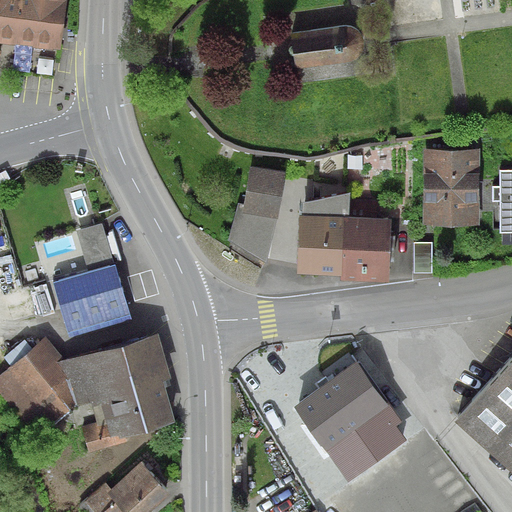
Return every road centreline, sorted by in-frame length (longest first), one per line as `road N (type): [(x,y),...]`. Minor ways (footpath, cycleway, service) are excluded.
road 1 (tertiary): [(104,0),(101,67),(110,122),(199,323)]
road 2 (residential): [(199,323),(372,309),(511,286)]
road 3 (unknown): [(511,504),(447,444),(423,302)]
road 4 (tertiary): [(199,323),(207,511)]
